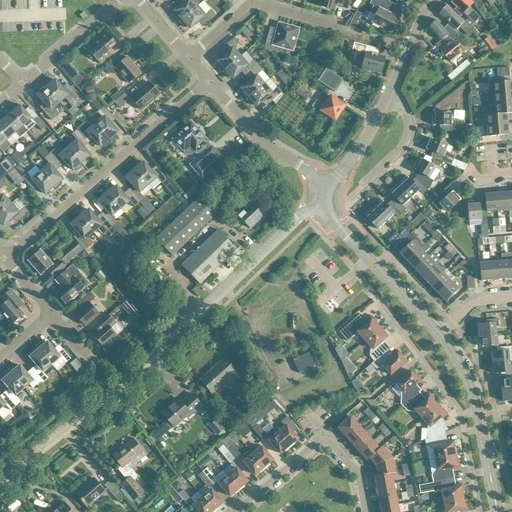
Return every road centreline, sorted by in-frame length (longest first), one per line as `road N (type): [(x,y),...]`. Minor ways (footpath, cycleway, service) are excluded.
road 1 (unclassified): [(0,482),(318,206)]
road 2 (residential): [(4,258),(210,82)]
road 3 (residential): [(237,511),(325,440),(358,478),(365,511)]
road 4 (unclassified): [(495,511),(478,414),(439,335)]
road 5 (unclassified): [(439,335),(318,206)]
road 6 (residential): [(187,56),(251,2),(335,30)]
road 7 (unclassified): [(325,187),(264,143),(210,82)]
road 8 (residential): [(352,195),(407,140),(403,108),(388,93)]
road 9 (unclassified): [(21,84),(120,0)]
